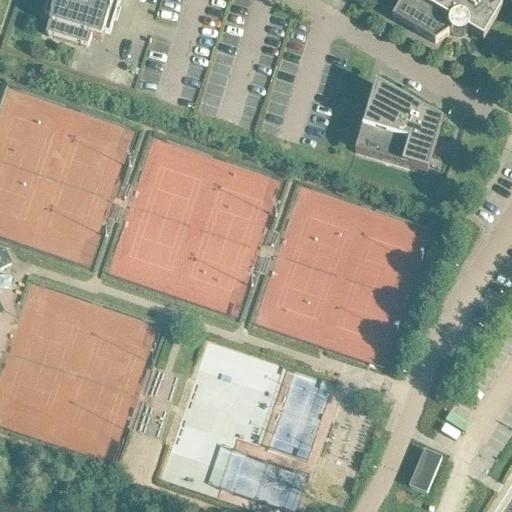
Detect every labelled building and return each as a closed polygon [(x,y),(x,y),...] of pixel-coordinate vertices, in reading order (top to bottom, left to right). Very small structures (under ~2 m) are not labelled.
[(48,0),(44,15),(51,17),(46,36),(88,49),(91,38),(101,41),(104,33),(109,35),(119,0),(48,0)] [(403,0),(392,19),(435,45),(450,34),(455,38),(462,38),(467,34),(483,43),(502,11),(496,2),(497,0),(403,0)] [(171,68),(180,41),(168,37),(160,64),(171,68)] [(424,174),(439,123),(375,86),(355,154),(424,174)] [(0,270),(11,265),(5,254),(0,251),(0,270)] [(381,406),(384,397),(374,393),(371,403),(381,406)] [(511,432),(500,428),(494,445),(510,451),(511,444),(511,432)] [(426,496),(442,459),(424,452),(409,489),(426,496)]
